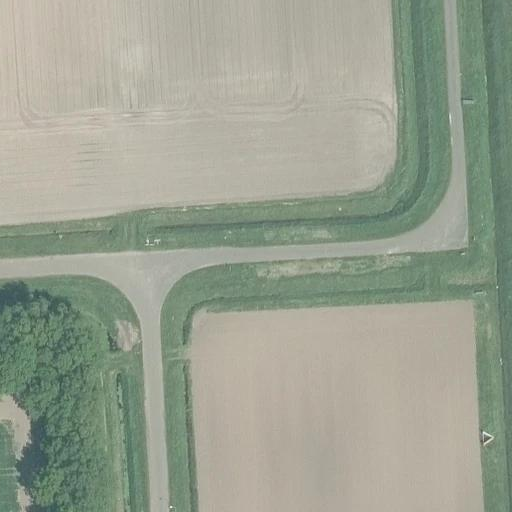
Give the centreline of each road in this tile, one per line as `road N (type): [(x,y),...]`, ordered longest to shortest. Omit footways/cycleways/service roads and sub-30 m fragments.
road 1 (unclassified): [(146,262),(395,248),(440,223),(458,178),(447,0)]
road 2 (unclassified): [(159,511),(146,262)]
road 3 (residential): [(0,271),(146,262)]
